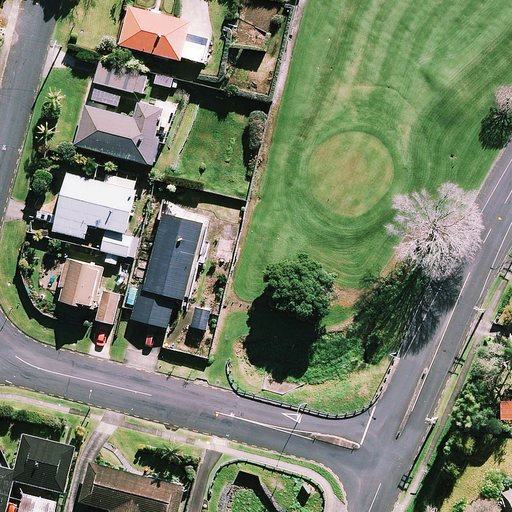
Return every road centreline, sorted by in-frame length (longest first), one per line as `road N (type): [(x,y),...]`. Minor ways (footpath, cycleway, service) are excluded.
road 1 (residential): [(0,345),(49,372),(392,453)]
road 2 (residential): [(392,453),(511,188)]
road 3 (residential): [(42,0),(0,163)]
